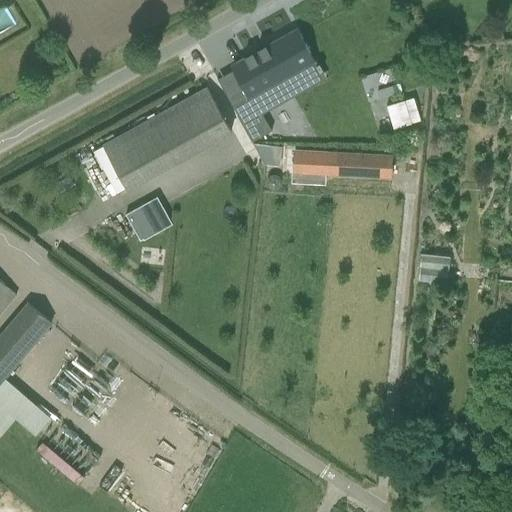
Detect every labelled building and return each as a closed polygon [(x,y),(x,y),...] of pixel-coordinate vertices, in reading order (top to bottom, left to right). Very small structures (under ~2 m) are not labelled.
[(233,67),(234,68),(255,106),(299,82),(292,70),(312,59),(297,31),(233,67)] [(208,88),(194,96),(217,137),(231,130),(208,88)] [(386,106),(393,129),(420,120),(413,97),(386,106)] [(272,131),(263,114),(262,112),(242,123),(252,141),(272,131)] [(126,188),(104,146),(94,151),(117,193),(126,188)] [(328,153),(327,173),(376,176),(376,170),(391,171),(392,157),(328,153)] [(281,184),(281,182),(281,181),(280,179),(280,178),(279,177),(277,176),(276,175),(274,175),(273,175),(271,175),(270,176),(269,177),(268,178),(267,179),(267,181),(267,182),(267,184),(267,185),(268,186),(269,188),(270,188),(271,189),(273,189),(274,189),(276,189),(277,188),(279,188),(280,186),(280,185),(281,184)] [(157,198),(127,214),(141,239),(171,223),(157,198)] [(418,270),(446,271),(446,253),(418,253),(418,270)] [(0,313),(17,294),(0,279),(0,313)] [(0,341),(0,378),(48,320),(31,305),(0,341)]
